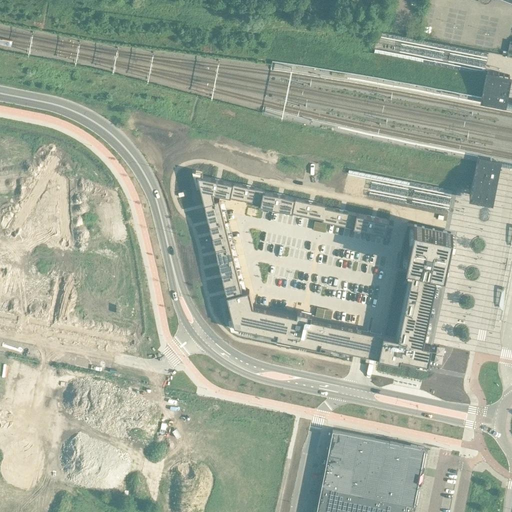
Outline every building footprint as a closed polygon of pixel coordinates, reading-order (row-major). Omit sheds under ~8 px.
[(490,100),(491,100),(479,163),(483,164),(482,171),(490,172),(494,153),(497,138),(499,129),(502,114),(505,96),(498,95),(499,87),(493,86),(490,100)] [(27,143),(21,155),(39,165),(45,154),(27,143)] [(21,155),(14,165),(32,176),(39,165),(21,155)] [(14,165),(8,176),(26,187),(32,176),(14,165)] [(264,189),(197,175),(234,326),(276,335),(276,338),(320,347),(320,344),(358,352),(369,354),(427,367),(431,345),(423,343),(438,270),(444,272),(452,233),(406,223),(382,334),(374,332),(362,329),(310,318),(311,314),(297,310),(296,315),(253,306),(251,300),(249,290),(242,291),(219,199),(219,198),(214,199),(212,193),(260,203),(259,205),(322,218),(322,220),(386,234),(388,220),(326,207),(326,205),(264,191),(264,189)] [(8,176),(1,187),(19,198),(26,187),(8,176)] [(95,180),(74,181),(75,195),(96,194),(95,180)] [(1,187),(0,189),(0,201),(13,209),(19,198),(1,187)] [(96,194),(75,195),(75,208),(96,207),(96,194)] [(0,201),(0,215),(6,220),(13,209),(0,201)] [(96,207),(75,208),(76,221),(97,220),(96,207)] [(97,220),(76,221),(77,234),(98,233),(97,220)] [(98,233),(77,234),(78,248),(98,247),(98,233)] [(66,280),(63,291),(82,295),(85,284),(66,280)] [(63,291),(61,302),(80,306),(82,295),(63,291)] [(61,302),(59,312),(78,317),(80,306),(61,302)] [(59,312),(56,324),(76,328),(78,317),(59,312)] [(404,511),(406,504),(413,505),(424,448),(332,429),(315,511),(404,511)] [(224,486),(226,481),(221,479),(224,468),(213,465),(209,483),(224,486)] [(17,511),(23,511),(28,491),(22,489),(17,511)]
